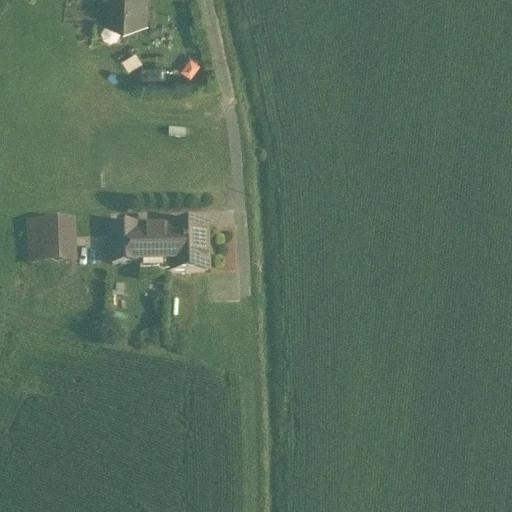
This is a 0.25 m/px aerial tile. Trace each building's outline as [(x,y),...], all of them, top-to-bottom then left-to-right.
[(145,0),(100,0),(99,20),(145,22),(145,0)] [(97,203),(74,204),(75,218),(98,217),(97,203)] [(78,265),(76,220),(26,222),(28,267),(78,265)] [(207,229),(168,231),(168,233),(169,265),(170,276),(209,274),(207,229)] [(168,233),(139,234),(139,231),(110,233),(112,268),(169,265),(168,233)]
